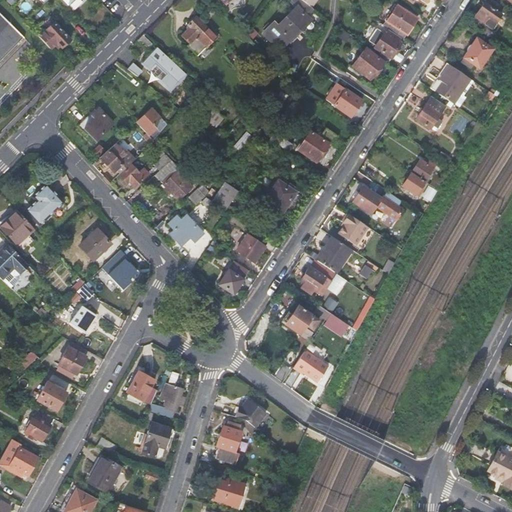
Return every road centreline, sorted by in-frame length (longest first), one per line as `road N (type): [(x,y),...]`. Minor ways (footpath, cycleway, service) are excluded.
road 1 (residential): [(225,325),(256,302),(458,0)]
road 2 (residential): [(431,476),(299,406),(227,352)]
road 3 (residential): [(31,511),(138,323)]
road 4 (residential): [(38,122),(170,266)]
road 5 (tertiary): [(511,318),(431,476)]
road 6 (residential): [(168,511),(212,360)]
road 7 (secondary): [(143,15),(38,122)]
